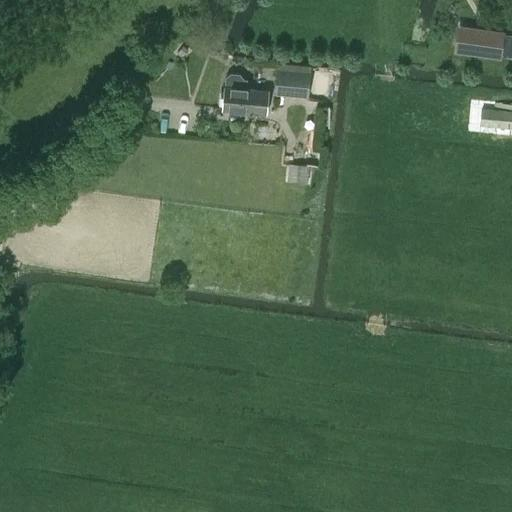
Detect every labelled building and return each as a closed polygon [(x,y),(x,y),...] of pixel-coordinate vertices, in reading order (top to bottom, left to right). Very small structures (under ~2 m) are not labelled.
[(455,52),(501,58),(505,31),(458,25),(455,52)] [(308,97),(310,73),(278,70),(275,94),(308,97)] [(310,70),(310,73),(308,97),(308,98),(321,99),(323,71),(310,70)] [(225,78),(222,109),(266,113),(268,93),(256,92),(257,89),(246,88),(247,80),(244,79),(240,74),(231,73),(225,78)] [(310,165),(290,164),(288,181),(308,183),(310,165)]
